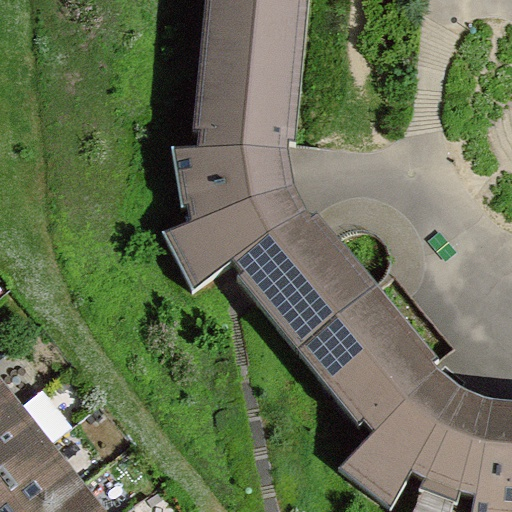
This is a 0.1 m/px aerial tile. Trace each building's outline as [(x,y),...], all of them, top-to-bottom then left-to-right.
[(511,0),(213,0),(199,152),(174,153),(192,227),(165,236),(194,295),(234,268),(374,437),(340,472),(392,511),(413,477),(476,501),(473,511),(511,511),(511,405),(489,403),(461,390),(434,369),(440,365),(319,217),(313,221),(297,191),(291,148),(305,0),(511,0)] [(0,392),(0,426),(17,413),(0,392)] [(17,413),(0,426),(0,489),(47,452),(17,413)] [(47,452),(0,489),(0,511),(51,511),(78,490),(47,452)] [(95,511),(78,490),(51,511),(95,511)]
